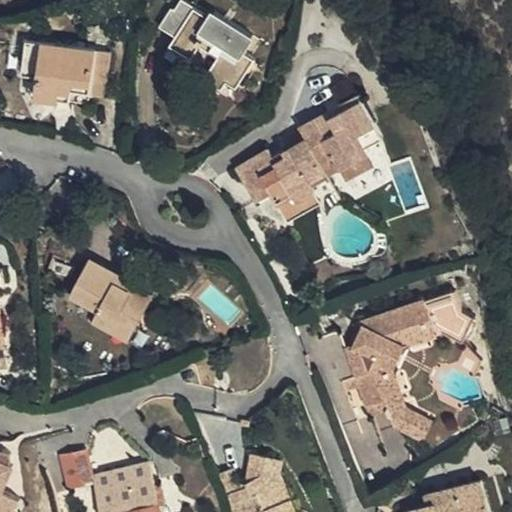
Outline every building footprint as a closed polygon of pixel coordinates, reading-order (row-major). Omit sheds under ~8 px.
[(174,3),(159,26),(177,37),(174,42),(197,56),(205,42),(226,54),(216,72),(231,81),(236,73),(247,79),(263,52),(249,44),(259,29),(218,5),(214,11),(194,0),(181,0),(178,5),(174,3)] [(98,51),(93,95),(107,97),(113,53),(98,51)] [(71,93),(70,104),(92,106),(93,95),(71,93)] [(368,157),(366,153),(381,145),(356,100),(299,131),(305,143),(272,161),(270,157),(241,173),(260,206),(276,198),(281,208),(296,199),(300,205),(315,196),(310,186),(328,176),(326,171),(337,165),(341,172),(368,157)] [(42,264),(67,279),(74,268),(47,254),(42,264)] [(127,280),(90,260),(69,296),(96,312),(92,321),(109,331),(115,321),(141,336),(152,317),(144,313),(152,297),(136,288),(126,283),(127,280)] [(158,286),(141,276),(136,288),(152,297),(158,286)] [(335,358),(347,391),(362,386),(366,397),(376,426),(401,416),(404,403),(396,381),(404,378),(415,352),(451,340),(468,347),(480,322),(465,313),(457,293),(363,327),(351,353),(335,358)] [(115,321),(109,331),(136,346),(141,336),(115,321)] [(416,411),(404,378),(396,381),(404,403),(401,416),(376,426),(382,441),(401,434),(421,437),(428,436),(435,425),(416,411)] [(362,386),(347,391),(350,401),(366,397),(362,386)] [(4,448),(0,446),(0,511),(16,511),(23,498),(5,489),(16,465),(13,463),(15,455),(13,452),(10,449),(8,448),(4,448)] [(81,451),(80,447),(58,452),(59,457),(81,451)] [(227,511),(292,511),(281,481),(273,484),(270,471),(271,455),(247,450),(241,483),(237,483),(232,472),(214,479),(226,508),(227,511)] [(81,451),(59,457),(66,485),(89,479),(81,451)] [(279,457),(271,455),(270,471),(273,484),(281,481),(277,472),(279,457)] [(167,511),(165,506),(162,504),(157,505),(153,485),(148,460),(89,472),(97,511),(167,511)] [(492,511),(482,475),(424,492),(426,501),(407,507),(408,509),(398,511),(492,511)] [(158,484),(153,485),(157,505),(162,504),(158,484)]
